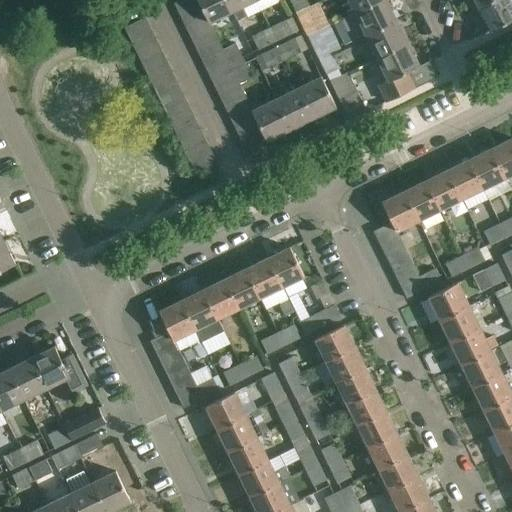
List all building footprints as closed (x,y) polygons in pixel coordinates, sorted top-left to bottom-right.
[(180,15),(200,5),(197,0),(181,0),(174,4),(180,15)] [(197,0),(200,5),(206,16),(209,22),(232,11),(226,0),(197,0)] [(254,0),(226,0),(232,11),(237,21),(247,15),(242,6),(254,0)] [(290,0),(296,13),(309,7),(306,0),(290,0)] [(348,0),(355,13),(381,0),(348,0)] [(385,0),(381,0),(355,13),(366,35),(397,20),(392,10),(391,10),(385,0)] [(511,20),(511,7),(508,0),(492,0),(478,7),(490,31),(511,20)] [(200,5),(180,15),(185,26),(206,16),(200,5)] [(309,7),(296,13),(305,30),(318,24),(309,7)] [(211,27),(209,22),(206,16),(185,26),(191,38),(211,27)] [(130,39),(151,29),(145,18),(124,28),(130,39)] [(269,28),(275,41),(292,33),(286,20),(269,28)] [(366,35),(377,58),(407,43),(401,31),(402,30),(397,20),(366,35)] [(196,49),(217,39),(211,27),(191,38),(196,49)] [(258,50),(275,41),(269,28),(252,37),(258,50)] [(135,51),(156,40),(151,29),(130,39),(135,51)] [(310,41),(319,58),(332,52),(323,35),(310,41)] [(294,37),(277,46),(284,60),(302,52),(294,37)] [(222,49),(217,39),(196,49),(201,60),(222,49)] [(141,62),(162,52),(156,40),(135,51),(141,62)] [(228,61),(231,66),(243,60),(235,43),(222,49),(222,50),(228,61)] [(408,72),(419,66),(414,55),(413,56),(407,43),(377,58),(389,81),(378,86),(386,103),(416,88),(408,72)] [(284,60),(277,46),(260,54),(267,69),(284,60)] [(207,71),(228,61),(222,50),(202,60),(207,71)] [(162,52),(141,62),(146,73),(167,63),(162,52)] [(332,52),(319,58),(327,75),(340,69),(332,52)] [(233,72),(239,83),(252,77),(243,60),(231,66),(233,72)] [(207,71),(213,82),(233,72),(231,66),(228,61),(207,71)] [(152,84),(173,74),(167,63),(146,73),(152,84)] [(239,83),(233,72),(213,82),(218,94),(239,83)] [(367,112),(348,72),(330,81),(349,120),(367,112)] [(178,85),(173,74),(152,84),(157,96),(178,85)] [(298,88),(313,118),(325,112),(325,113),(336,108),(336,106),(335,107),(321,77),(298,88)] [(218,94),(224,105),(244,95),(239,83),(218,94)] [(163,107),(184,96),(178,85),(157,96),(163,107)] [(298,88),(275,99),(290,130),(300,125),(300,124),(313,118),(298,88)] [(229,116),(250,106),(244,95),(224,105),(229,116)] [(168,118),(189,108),(184,96),(163,107),(168,118)] [(261,128),(267,140),(267,141),(268,140),(280,134),(280,135),(290,130),(275,99),(252,111),(255,117),(261,128)] [(229,116),(234,127),(255,117),(252,111),(250,106),(229,116)] [(168,118),(174,129),(195,119),(189,108),(168,118)] [(255,117),(234,127),(240,138),(261,128),(255,117)] [(200,130),(195,119),(174,129),(179,140),(200,130)] [(267,140),(261,128),(240,138),(246,150),(267,140)] [(185,152),(206,141),(200,130),(179,140),(185,152)] [(511,138),(490,149),(505,178),(511,174),(511,138)] [(211,153),(206,141),(185,152),(190,163),(211,153)] [(469,159),(483,188),(505,178),(490,149),(469,159)] [(211,153),(190,163),(196,174),(217,164),(211,153)] [(448,170),(462,199),(483,188),(469,159),(448,170)] [(462,199),(448,170),(426,180),(440,209),(462,199)] [(426,180),(405,191),(419,220),(440,209),(426,180)] [(382,202),(391,222),(397,230),(419,220),(405,191),(382,202)] [(500,223),(507,237),(511,234),(511,207),(510,204),(495,212),(500,223)] [(398,233),(397,230),(391,222),(373,231),(379,243),(398,233)] [(500,223),(482,232),(489,246),(507,237),(500,223)] [(384,254),(403,244),(398,233),(379,243),(384,254)] [(0,270),(14,264),(14,265),(15,264),(10,253),(9,253),(3,241),(0,242),(0,270)] [(390,265),(409,255),(403,244),(384,254),(390,265)] [(463,255),(469,269),(491,258),(485,246),(479,249),(478,247),(463,255)] [(290,247),(268,258),(282,287),(304,276),(290,247)] [(509,271),(511,269),(511,249),(500,255),(509,271)] [(414,267),(409,255),(390,265),(395,276),(414,267)] [(469,269),(463,255),(445,264),(452,278),(469,269)] [(246,269),(260,297),(282,287),(268,258),(246,269)] [(505,280),(497,262),(483,269),(492,287),(505,280)] [(419,278),(419,277),(414,267),(395,276),(401,287),(419,278)] [(238,308),(260,297),(246,269),(224,279),(238,308)] [(419,277),(419,278),(425,290),(441,282),(435,269),(419,277)] [(425,290),(419,278),(401,287),(406,299),(425,290)] [(217,319),(238,308),(224,279),(203,290),(217,319)] [(428,297),(439,320),(468,305),(457,283),(428,297)] [(494,293),(505,315),(511,311),(511,293),(511,291),(511,292),(508,286),(494,293)] [(181,300),(195,329),(217,319),(203,290),(181,300)] [(329,294),(320,298),(325,309),(334,305),(329,294)] [(173,340),(195,329),(181,300),(159,311),(169,331),(173,340)] [(288,300),(279,304),(285,316),(294,312),(288,300)] [(340,318),(334,305),(325,309),(299,322),(305,335),(340,318)] [(450,342),(479,328),(468,305),(439,320),(450,342)] [(277,332),(284,346),(301,338),(294,324),(277,332)] [(326,361),(355,347),(344,325),(315,339),(326,361)] [(479,328),(450,342),(461,365),(490,350),(490,349),(498,345),(493,335),(485,339),(479,328)] [(156,352),(175,343),(173,340),(169,331),(150,341),(156,352)] [(266,355),(284,346),(277,332),(259,341),(266,355)] [(161,363),(180,354),(175,343),(156,352),(161,363)] [(31,357),(46,388),(51,385),(66,378),(72,392),(87,385),(72,354),(61,360),(55,347),(55,346),(53,347),(41,353),(41,352),(31,357)] [(336,382),(365,368),(355,347),(326,361),(336,382)] [(501,373),(490,350),(461,365),(472,387),(501,373)] [(166,375),(186,365),(180,354),(161,363),(166,375)] [(239,364),(246,378),(263,370),(256,356),(239,364)] [(279,363),(287,380),(300,373),(292,356),(279,363)] [(23,399),(46,388),(31,357),(21,362),(21,363),(9,369),(23,399)] [(229,387),(246,378),(239,364),(222,373),(229,387)] [(172,386),(191,376),(186,365),(166,375),(172,386)] [(347,404),(376,390),(365,368),(336,382),(347,404)] [(0,408),(1,410),(23,399),(9,369),(0,373),(0,408)] [(260,378),(272,402),(285,395),(274,372),(260,378)] [(297,402),(311,395),(300,373),(287,380),(297,402)] [(472,387),(483,410),(511,395),(511,394),(501,373),(472,387)] [(197,387),(196,386),(191,376),(172,386),(177,397),(197,387)] [(196,386),(197,387),(202,399),(219,391),(212,378),(196,386)] [(202,399),(197,387),(177,397),(183,408),(202,399)] [(357,426),(386,412),(376,390),(347,404),(357,426)] [(217,429),(246,415),(234,392),(206,406),(217,429)] [(285,395),(272,402),(283,424),(296,418),(285,395)] [(308,423),(321,417),(311,395),(297,402),(308,423)] [(511,395),(483,410),(495,432),(511,423),(511,395)] [(99,410),(65,427),(71,440),(105,423),(99,410)] [(368,447),(397,433),(386,412),(357,426),(368,447)] [(257,437),(246,415),(217,429),(228,451),(257,437)] [(315,438),(328,431),(321,417),(308,423),(315,438)] [(294,447),(307,440),(296,418),(283,424),(294,447)] [(511,423),(495,432),(506,455),(511,451),(511,423)] [(54,448),(71,440),(65,427),(48,435),(54,448)] [(408,455),(397,433),(368,447),(379,469),(408,455)] [(97,434),(74,445),(80,458),(103,447),(97,434)] [(239,474),(268,460),(257,437),(228,451),(239,474)] [(307,440),(294,447),(305,469),(318,463),(307,440)] [(37,441),(20,449),(26,462),(43,454),(37,441)] [(328,467),(343,460),(335,443),(320,450),(328,467)] [(80,458),(74,445),(57,453),(63,466),(80,458)] [(26,462),(20,449),(3,457),(9,470),(26,462)] [(389,490),(418,476),(408,455),(379,469),(389,490)] [(46,459),(29,467),(35,480),(52,472),(46,459)] [(239,474),(250,496),(290,477),(285,466),(273,471),(268,460),(239,474)] [(351,478),(343,460),(328,467),(336,484),(351,478)] [(327,480),(318,463),(305,469),(313,486),(327,480)] [(35,480),(29,467),(12,476),(18,489),(35,480)] [(115,471),(92,482),(106,511),(110,511),(117,509),(117,508),(128,502),(129,502),(130,502),(130,500),(129,501),(115,471)] [(399,511),(429,498),(418,476),(389,490),(399,511)] [(290,477),(250,496),(257,511),(274,511),(290,505),(279,483),(290,477)] [(106,511),(92,482),(70,493),(78,511),(106,511)] [(343,507),(345,511),(360,505),(350,485),(335,492),(343,507)] [(329,511),(331,511),(343,507),(335,492),(333,493),(329,486),(319,490),(329,510),(329,511)] [(78,511),(70,493),(47,505),(50,511),(78,511)] [(435,511),(429,498),(399,511),(435,511)]
